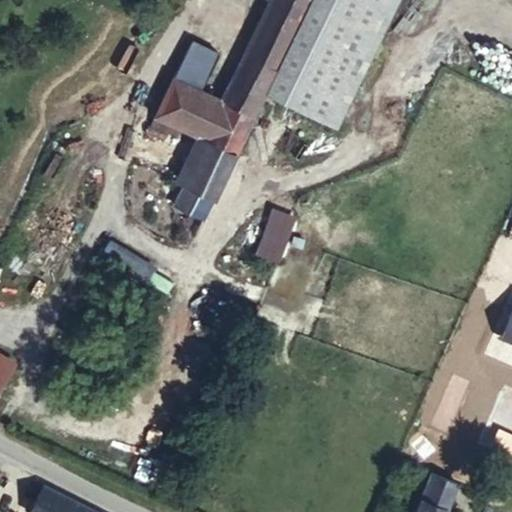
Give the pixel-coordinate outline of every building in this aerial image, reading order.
[(203,219),(265,93),(309,0),(268,0),(222,100),(172,77),(154,116),(204,138),(173,204),(203,219)] [(335,127),(397,0),(309,0),(265,93),(335,127)] [(254,253),(278,262),(295,214),(271,205),(254,253)] [(0,387),(12,368),(0,360),(0,387)] [(97,511),(43,484),(13,471),(2,489),(32,504),(28,511),(97,511)] [(445,508),(455,482),(431,472),(420,498),(445,508)] [(443,511),(445,508),(420,498),(414,511),(443,511)]
